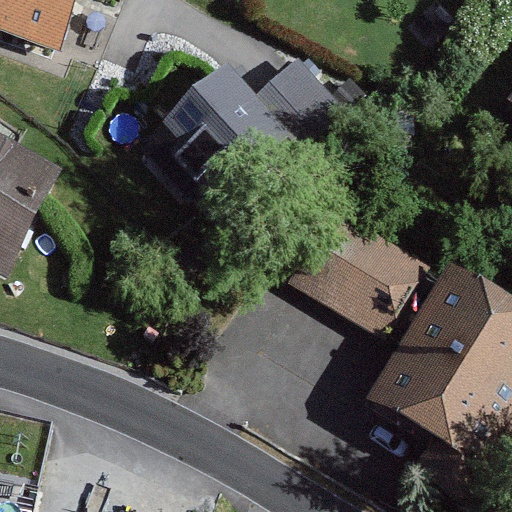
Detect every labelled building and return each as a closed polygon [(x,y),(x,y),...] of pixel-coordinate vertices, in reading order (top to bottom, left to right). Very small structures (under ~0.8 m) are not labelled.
[(93,0),(0,0),(0,40),(71,65),(93,0)] [(300,60),(261,96),(305,145),(312,152),(351,116),(300,60)] [(228,64),(136,151),(188,205),(195,198),(221,225),(305,145),(261,96),(228,64)] [(511,96),(497,114),(511,126),(511,96)] [(0,275),(4,278),(50,185),(0,159),(0,275)] [(419,284),(324,223),(284,284),(379,346),(419,284)] [(460,511),(511,424),(511,326),(439,283),(360,416),(436,460),(417,492),(450,511),(460,511)]
